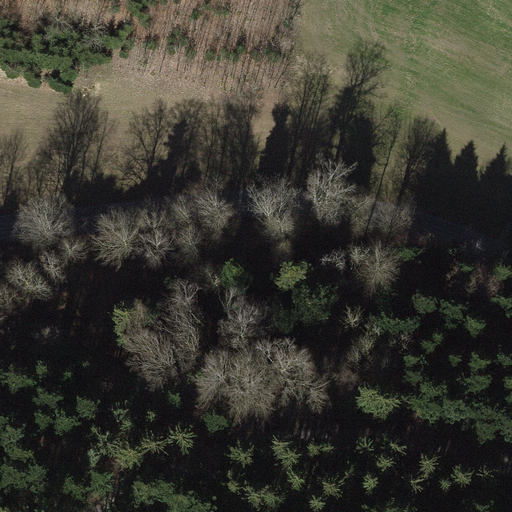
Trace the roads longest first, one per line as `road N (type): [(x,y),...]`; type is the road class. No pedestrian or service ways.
road 1 (track): [(0,239),(41,267),(179,280),(231,261),(245,240),(249,202),(201,183),(130,138),(0,94)]
road 2 (tertiary): [(0,227),(285,203),(354,209),(452,235),(511,262)]
road 3 (track): [(103,511),(148,481),(234,448),(293,438),(382,440),(511,465)]
